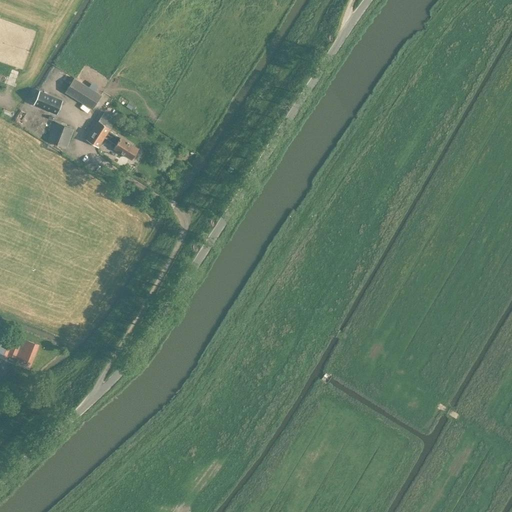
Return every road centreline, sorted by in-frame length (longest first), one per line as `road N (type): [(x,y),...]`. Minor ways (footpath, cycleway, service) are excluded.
road 1 (unclassified): [(0,491),(160,325),(370,0)]
road 2 (track): [(331,0),(183,224)]
